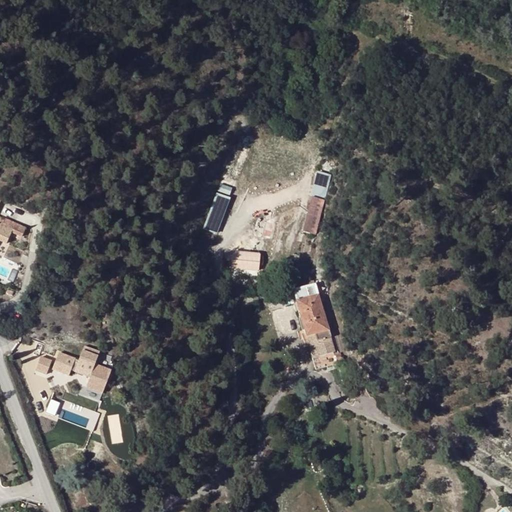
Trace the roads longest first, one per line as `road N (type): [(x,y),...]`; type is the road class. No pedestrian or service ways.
road 1 (track): [(511,90),(439,56),(395,47),(367,54),(348,72),(327,142),(305,175),(239,217),(222,246),(232,405),(224,456),(206,492)]
road 2 (track): [(376,420),(511,491)]
road 3 (tertiary): [(0,367),(46,485)]
